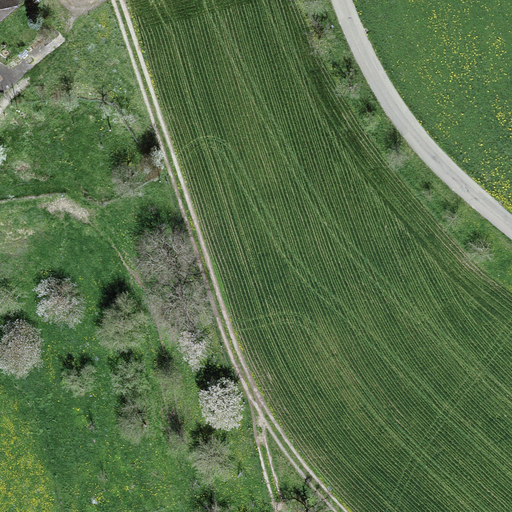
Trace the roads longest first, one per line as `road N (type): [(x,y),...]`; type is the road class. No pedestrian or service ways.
road 1 (track): [(346,511),(253,403),(112,0)]
road 2 (unclassified): [(342,0),(392,104),(511,227)]
